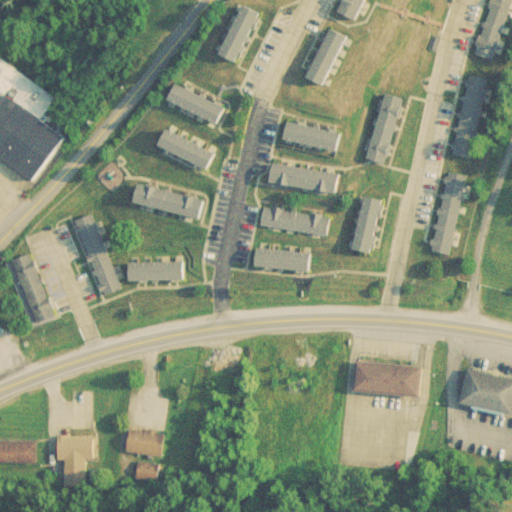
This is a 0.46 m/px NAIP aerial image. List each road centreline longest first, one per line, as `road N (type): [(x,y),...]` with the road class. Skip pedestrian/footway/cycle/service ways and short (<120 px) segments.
road 1 (tertiary): [(0,388),(144,340),(220,325),(386,318),(511,337)]
road 2 (residential): [(220,325),(225,266),(264,97),(314,0)]
road 3 (residential): [(386,318),(458,0)]
road 4 (residential): [(0,242),(210,0)]
road 5 (residential): [(511,120),(483,201),(469,326)]
